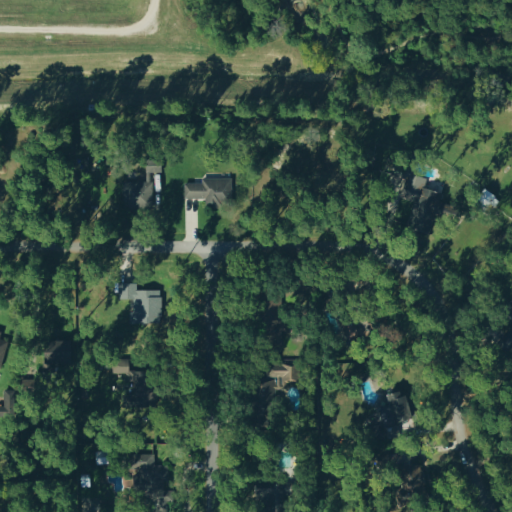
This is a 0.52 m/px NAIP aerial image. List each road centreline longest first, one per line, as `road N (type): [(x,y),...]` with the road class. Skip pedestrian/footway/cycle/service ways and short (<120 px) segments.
road 1 (residential): [(0,245),(217,255),(373,247),(423,285),(442,311),(469,456),(497,511)]
road 2 (residential): [(218,511),(217,255)]
